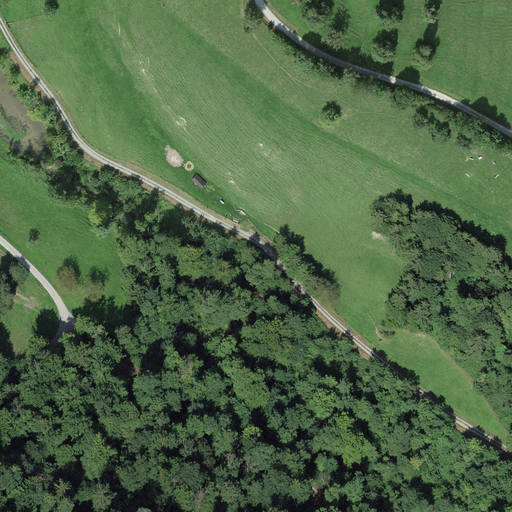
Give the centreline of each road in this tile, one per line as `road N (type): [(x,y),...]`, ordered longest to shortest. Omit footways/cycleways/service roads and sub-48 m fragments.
road 1 (track): [(0,22),(82,146),(269,253),(382,363),(511,453)]
road 2 (track): [(71,321),(154,394),(275,454),(327,511)]
road 3 (track): [(259,0),(319,53),(455,103),(511,134)]
road 4 (track): [(0,239),(71,321),(36,353),(0,356)]
